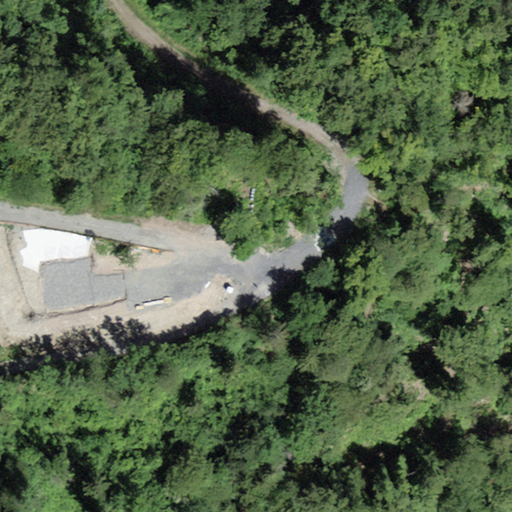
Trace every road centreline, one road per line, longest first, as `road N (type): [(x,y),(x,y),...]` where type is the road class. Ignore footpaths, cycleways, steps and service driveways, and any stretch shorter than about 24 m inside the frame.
road 1 (track): [(357,191),(351,210),(309,258),(234,258),(77,219),(0,211)]
road 2 (track): [(309,258),(224,310),(150,338),(0,367)]
road 3 (track): [(357,191),(343,151),(164,46),(119,0)]
